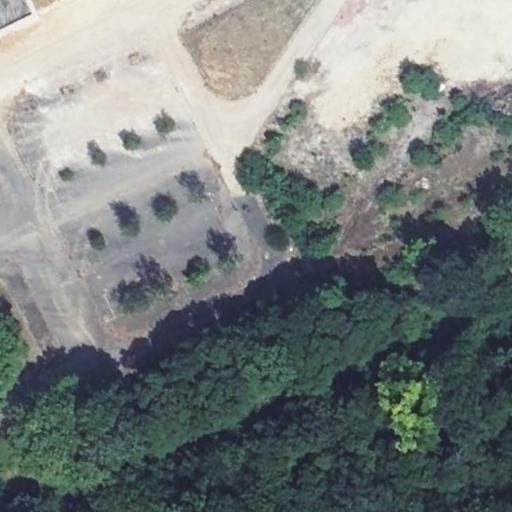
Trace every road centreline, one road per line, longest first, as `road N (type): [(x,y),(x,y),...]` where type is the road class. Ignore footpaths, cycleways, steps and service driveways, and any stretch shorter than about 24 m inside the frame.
road 1 (residential): [(488,5),(285,103)]
road 2 (residential): [(196,143),(0,246)]
road 3 (residential): [(285,103),(357,257)]
road 4 (residential): [(196,143),(131,0)]
